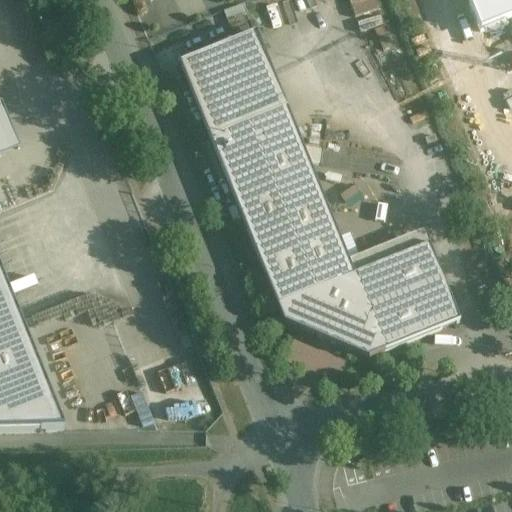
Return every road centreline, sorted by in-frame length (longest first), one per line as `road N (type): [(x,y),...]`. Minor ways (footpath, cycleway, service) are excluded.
road 1 (residential): [(98,0),(275,443)]
road 2 (residential): [(275,443),(511,381)]
